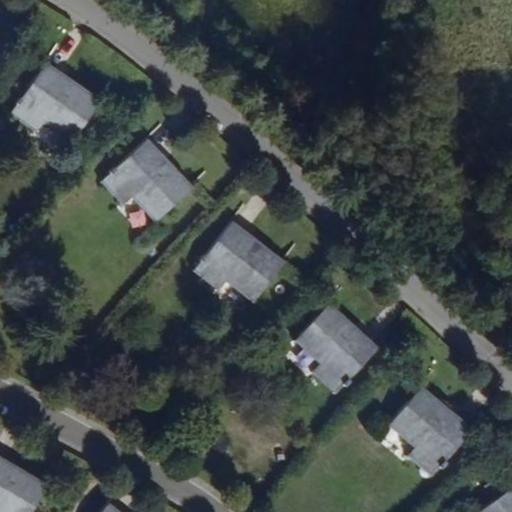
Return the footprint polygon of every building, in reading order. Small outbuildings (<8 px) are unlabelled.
[(43,64),(11,111),(36,129),(42,119),(71,137),(96,101),(43,64)] [(144,141),(102,180),(124,202),(132,195),(156,219),(187,187),(144,141)] [(228,222),(192,268),(217,288),(226,279),(253,299),(281,263),(228,222)] [(295,338),(320,361),(312,370),(335,391),(374,348),(325,305),(295,338)] [(389,422),(415,444),(408,454),(432,473),(467,430),(417,388),(389,422)] [(28,511),(44,484),(0,458),(0,511),(28,511)] [(511,511),(511,487),(511,486),(474,511),(511,511)]
